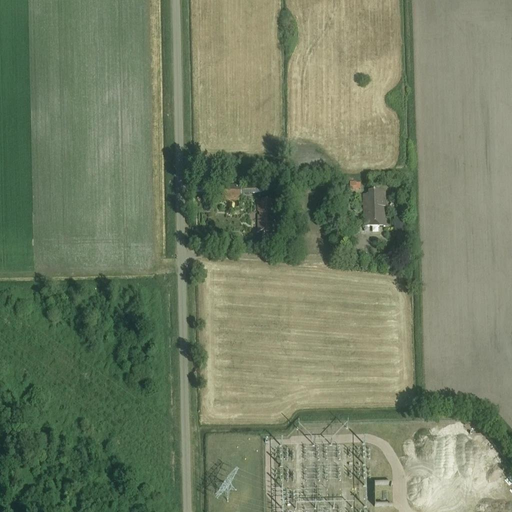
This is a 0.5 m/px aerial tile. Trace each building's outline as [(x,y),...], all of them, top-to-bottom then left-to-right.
[(221,197),(240,196),(240,186),(221,186),(221,197)] [(383,209),(385,208),(385,191),(367,191),(367,195),(362,195),(363,227),(384,227),(383,209)] [(258,233),(274,233),(273,204),(270,204),(270,201),(260,201),(260,203),(257,203),(258,233)] [(405,218),(393,219),(394,233),(405,233),(405,218)] [(286,241),(275,241),(275,251),(286,251),(286,241)] [(366,489),(367,505),(376,505),(376,499),(387,498),(388,502),(394,502),(393,483),(374,484),(374,489),(366,489)]
